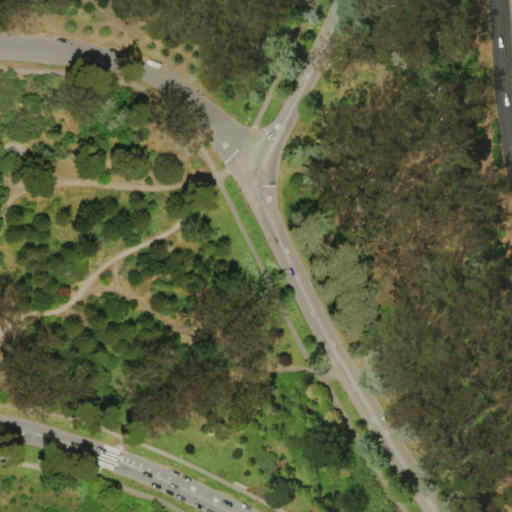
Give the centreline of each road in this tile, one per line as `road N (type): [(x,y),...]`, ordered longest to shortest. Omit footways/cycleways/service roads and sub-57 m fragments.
road 1 (residential): [(343,0),(268,153),(266,207),(329,343),(434,511)]
road 2 (residential): [(263,180),(161,78),(104,59),(0,46)]
road 3 (tertiary): [(230,511),(127,464),(0,425)]
road 4 (trunk): [(497,0),(511,147)]
